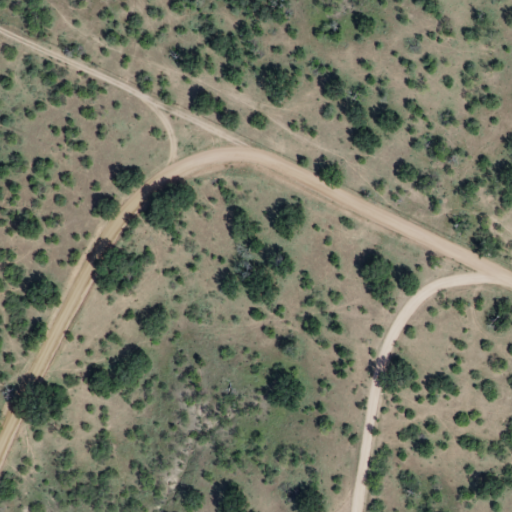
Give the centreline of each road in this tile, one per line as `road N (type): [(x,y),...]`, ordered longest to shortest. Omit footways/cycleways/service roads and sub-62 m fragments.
road 1 (residential): [(0,443),(118,221),(164,178),(203,160),(269,162),(511,281)]
road 2 (track): [(356,511),(377,388),(403,315),(442,285),(502,277)]
road 3 (track): [(164,178),(171,143),(156,111),(0,25)]
